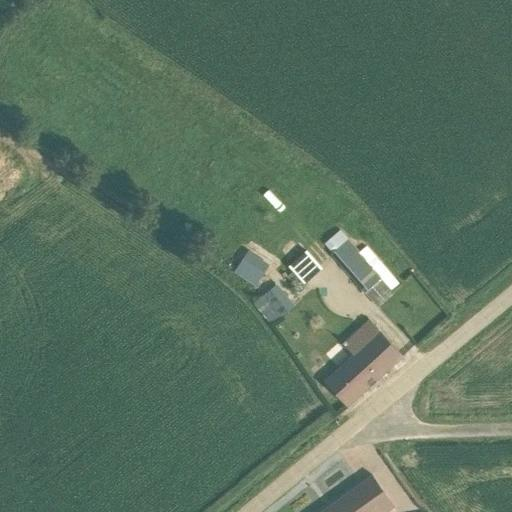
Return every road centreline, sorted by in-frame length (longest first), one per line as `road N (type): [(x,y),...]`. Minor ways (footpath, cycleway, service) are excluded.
road 1 (unclassified): [(361,419),(511,293)]
road 2 (unclassified): [(361,419),(387,434),(511,432)]
road 3 (unclassified): [(248,511),(361,419)]
